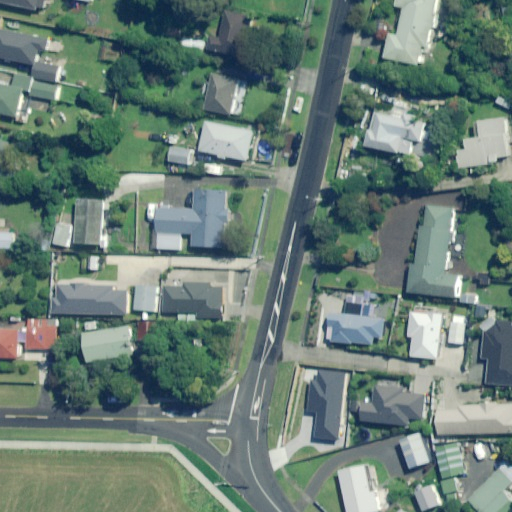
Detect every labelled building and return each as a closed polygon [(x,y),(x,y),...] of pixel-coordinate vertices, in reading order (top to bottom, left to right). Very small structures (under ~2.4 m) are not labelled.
[(41,0),(0,0),(0,2),(39,11),(41,0)] [(398,0),(398,7),(406,9),(401,36),(392,34),(387,58),(422,66),(426,46),(430,47),(439,0),(398,0)] [(251,17),(225,13),(221,38),(211,37),(208,51),(244,56),(251,17)] [(41,49),(59,53),(61,42),(0,28),(0,57),(37,65),(34,77),(59,82),(62,67),(38,62),(41,49)] [(206,42),(183,38),(181,53),(203,57),(206,42)] [(0,119),(1,114),(18,117),(23,91),(31,92),(31,96),(55,101),(58,87),(34,83),(35,78),(17,74),(15,88),(0,84),(0,119)] [(241,80),(213,74),(206,110),(233,116),(241,80)] [(411,109),(397,106),(395,115),(376,111),(369,147),(412,156),(416,140),(429,142),(432,129),(407,124),(411,109)] [(509,157),(505,118),(475,122),(476,133),(476,139),(467,140),(468,150),(458,151),(460,168),(500,164),(499,158),(509,157)] [(255,131),(207,122),(202,152),(250,161),(255,131)] [(0,140),(0,169),(4,170),(2,182),(21,186),(29,146),(0,140)] [(193,150),(172,148),(171,162),(191,165),(193,150)] [(228,248),(230,192),(196,191),(195,210),(160,208),(158,249),(183,250),(183,234),(194,235),(194,247),(228,248)] [(107,202),(79,201),(77,244),(104,245),(107,202)] [(454,209),(428,206),(426,227),(422,226),(418,265),(413,264),(410,293),(458,298),(460,276),(447,275),(454,209)] [(73,224),(57,223),(56,245),(72,246),(73,224)] [(0,248),(13,249),(14,234),(0,233),(0,248)] [(491,275),(480,275),(479,285),(490,285),(491,275)] [(213,288),(213,285),(186,283),(186,288),(165,287),(164,313),(197,315),(197,318),(224,319),(225,288),(213,288)] [(115,287),(60,286),(59,298),(54,298),(54,314),(128,316),(129,292),(115,292),(115,287)] [(157,287),(138,287),(137,311),(156,311),(157,287)] [(477,295),(462,294),(461,303),(477,304),(477,295)] [(385,338),(386,318),(387,307),(363,305),(364,298),(348,298),(347,315),(331,314),(329,342),(375,345),(376,338),(385,338)] [(447,328),(448,316),(413,313),(410,337),(415,338),(413,357),(439,359),(442,327),(447,328)] [(499,318),(496,315),(482,327),(485,331),(483,360),(489,360),(487,384),(511,386),(511,326),(511,327),(511,319),(499,318)] [(467,317),(453,316),(451,343),(465,344),(467,317)] [(0,358),(21,359),(22,342),(29,343),(29,349),(58,350),(58,320),(30,320),(29,331),(0,329),(0,358)] [(159,323),(140,322),(140,341),(159,342),(159,323)] [(135,355),(130,327),(85,335),(90,364),(135,355)] [(406,390),(377,387),(375,404),(365,403),(363,421),(409,426),(410,419),(423,420),(426,396),(406,394),(406,390)] [(511,404),(460,405),(460,411),(439,411),(439,435),(511,433),(511,404)] [(432,463),(422,434),(402,441),(411,470),(432,463)] [(460,443),(437,448),(444,480),(443,481),(446,496),(448,495),(450,503),(463,500),(457,476),(467,474),(460,443)] [(378,511),(368,467),(341,473),(349,511),(378,511)] [(511,486),(511,479),(503,469),(471,501),(481,511),(511,511),(511,495),(507,491),(511,486)]
